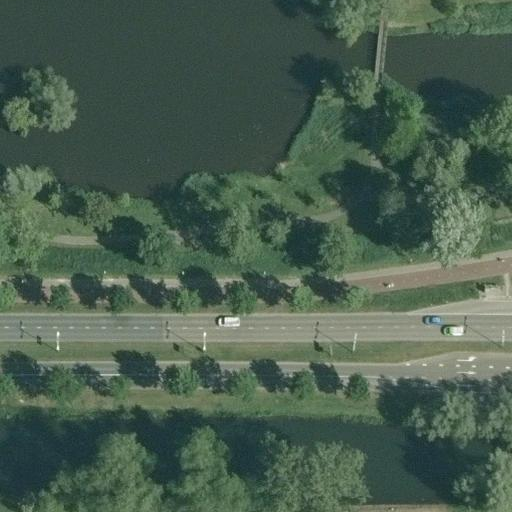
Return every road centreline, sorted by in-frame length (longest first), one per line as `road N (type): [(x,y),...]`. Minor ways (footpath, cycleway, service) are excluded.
road 1 (primary): [(0,375),(511,383)]
road 2 (primary): [(511,329),(0,328)]
